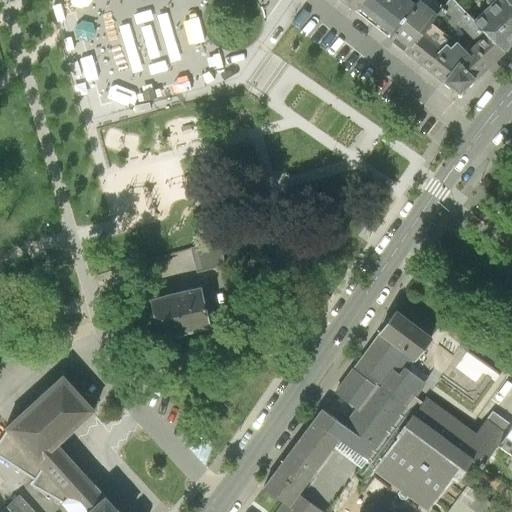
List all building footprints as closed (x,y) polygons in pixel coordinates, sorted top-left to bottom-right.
[(336,0),(351,11),(360,0),(336,0)] [(384,38),(411,5),(405,0),(360,0),(351,11),(384,38)] [(384,38),(402,53),(419,32),(433,15),(415,0),(411,5),(384,38)] [(483,33),(470,20),(450,0),(445,0),(433,15),(419,32),(437,47),(442,44),(445,48),(452,41),(463,51),(483,33)] [(511,41),(511,9),(503,0),(482,0),(481,2),(485,5),(470,20),(483,33),(501,52),(511,41)] [(511,0),(503,0),(511,9),(511,0)] [(77,58),(93,52),(80,15),(59,23),(66,42),(70,40),(77,58)] [(501,52),(483,33),(463,51),(452,41),(445,48),(442,44),(437,47),(419,32),(402,53),(454,96),(501,52)] [(72,60),(76,74),(97,68),(92,54),(72,60)] [(403,183),(415,162),(389,146),(377,167),(403,183)] [(218,242),(188,250),(193,268),(223,260),(218,242)] [(159,340),(209,328),(199,286),(149,298),(159,340)] [(392,312),(378,332),(414,358),(415,359),(429,339),(392,312)] [(378,332),(352,368),(381,390),(394,372),(400,377),(405,370),(414,358),(378,332)] [(264,487),(284,502),(287,504),(296,491),(297,492),(338,438),(368,460),(370,458),(378,464),(374,471),(402,490),(399,493),(400,496),(404,499),(407,498),(409,496),(430,510),(452,478),(457,481),(471,460),(481,467),(498,444),(499,444),(511,426),(492,413),(476,436),(425,399),(421,404),(418,402),(413,398),(423,383),(405,370),(400,377),(394,372),(381,390),(352,368),(334,393),(347,401),(353,401),(358,404),(343,425),(322,409),(264,487)] [(67,375),(8,429),(40,465),(62,445),(100,411),(69,377),(67,375)] [(511,425),(511,426),(499,444),(498,447),(511,456),(511,425)] [(33,485),(65,502),(70,498),(40,465),(8,429),(0,441),(0,455),(37,479),(33,485)] [(93,511),(109,498),(62,445),(40,465),(70,498),(65,502),(63,505),(69,511),(93,511)] [(449,511),(467,511),(465,509),(478,497),(471,489),(448,510),(449,511)] [(322,511),(297,492),(296,491),(287,504),(284,502),(275,511),(322,511)] [(12,511),(34,511),(19,495),(7,506),(12,511)] [(123,511),(109,498),(93,511),(123,511)]
